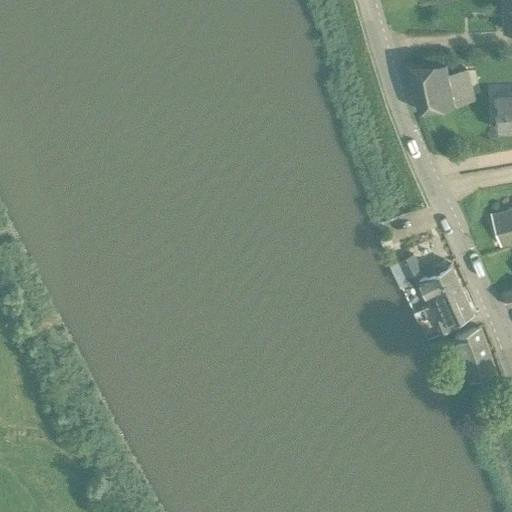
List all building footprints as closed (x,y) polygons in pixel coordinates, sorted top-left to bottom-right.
[(408,61),(419,109),(453,102),(473,98),(466,65),(449,69),(447,60),(408,61)] [(511,92),(497,93),(499,129),(511,128),(511,92)] [(511,205),(490,213),(500,244),(511,240),(511,205)] [(429,301),(435,298),(459,282),(450,263),(418,278),(429,301)] [(437,302),(434,304),(447,333),(465,325),(461,317),(473,312),(459,282),(435,298),(437,302)] [(511,286),(503,289),(507,304),(507,306),(510,305),(511,304),(511,286)] [(496,369),(488,346),(481,324),(455,333),(471,378),(472,377),(475,387),(499,379),(496,369)]
